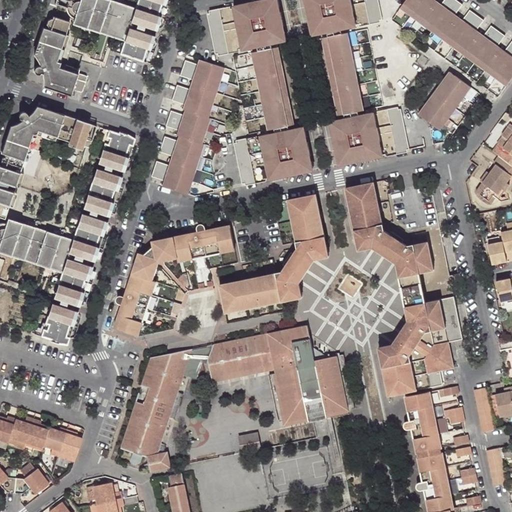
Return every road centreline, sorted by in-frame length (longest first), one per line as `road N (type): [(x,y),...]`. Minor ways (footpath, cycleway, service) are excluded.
road 1 (residential): [(126,224),(445,157)]
road 2 (residential): [(104,356),(305,314)]
road 3 (residential): [(470,277),(489,365),(461,372),(476,442)]
road 4 (residential): [(0,81),(150,130)]
road 5 (residential): [(208,0),(188,9),(150,130)]
road 6 (residential): [(126,224),(95,331),(104,356)]
road 7 (residential): [(445,157),(470,277)]
